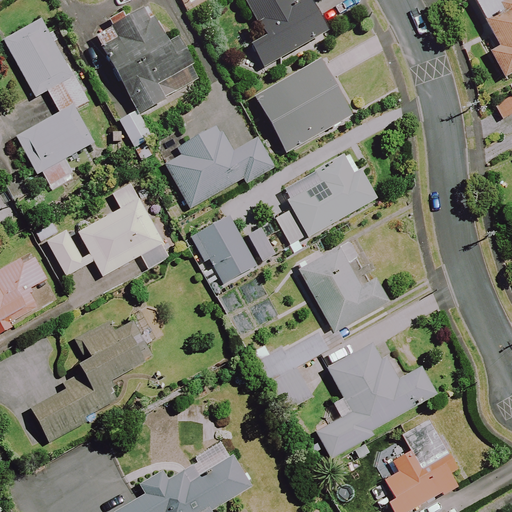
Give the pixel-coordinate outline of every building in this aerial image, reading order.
[(301,0),(296,3),(294,0),(241,0),(264,41),(248,50),(260,72),(325,38),(304,0),(301,0)] [(511,75),(511,0),(473,0),(470,2),(497,51),(488,55),(502,81),(511,75)] [(178,43),(163,50),(143,13),(93,40),(134,114),(117,124),(132,151),(151,140),(139,118),(186,92),(200,84),(178,43)] [(73,113),(87,106),(43,23),(2,45),(33,102),(46,95),(52,109),(30,119),(35,130),(17,139),(47,195),(73,181),(62,162),(91,147),(73,113)] [(348,121),(318,66),(253,100),(283,156),(348,121)] [(511,91),(511,93),(511,94),(511,97),(491,108),(499,123),(511,116),(511,91)] [(230,157),(215,129),(178,150),(183,159),(164,169),(188,212),(247,179),(250,185),(273,172),(256,142),(230,157)] [(373,203),(346,156),(314,174),(320,185),(286,205),(306,241),(373,203)] [(111,198),(119,212),(68,240),(65,234),(46,244),(64,280),(81,271),(84,270),(93,265),(101,280),(139,260),(146,272),(169,260),(130,188),(111,198)] [(266,208),(256,189),(223,208),(234,226),(266,208)] [(331,335),(339,332),(387,306),(374,283),(358,292),(345,268),(357,262),(348,245),(297,273),(326,327),(331,335)] [(247,261),(245,246),(227,247),(228,263),(247,261)] [(0,325),(34,307),(26,293),(45,282),(31,256),(0,273),(0,325)] [(150,361),(121,315),(78,342),(90,361),(72,373),(78,383),(29,414),(49,445),(116,403),(107,388),(150,361)] [(331,335),(326,327),(269,359),(263,348),(249,356),(282,415),(311,400),(295,371),(345,343),(339,332),(331,335)] [(396,384),(374,345),(326,372),(350,415),(314,435),(329,462),(372,439),(369,434),(434,399),(419,371),(396,384)] [(411,511),(461,487),(429,422),(399,437),(409,456),(391,465),(396,474),(382,481),(392,502),(385,505),(389,511),(411,511)] [(213,511),(248,490),(218,441),(192,458),(196,464),(167,483),(161,472),(137,487),(143,496),(117,511),(213,511)]
